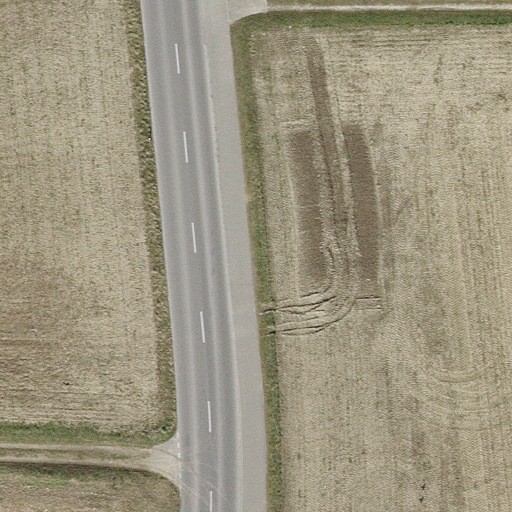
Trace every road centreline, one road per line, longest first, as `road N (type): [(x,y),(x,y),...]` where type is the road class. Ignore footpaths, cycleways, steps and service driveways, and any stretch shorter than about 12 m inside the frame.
road 1 (tertiary): [(215,511),(174,0)]
road 2 (track): [(174,4),(511,8)]
road 3 (track): [(0,464),(218,475)]
